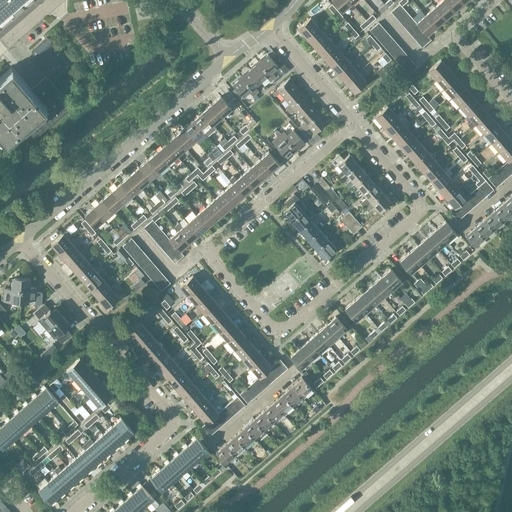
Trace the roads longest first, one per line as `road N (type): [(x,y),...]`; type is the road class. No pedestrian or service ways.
road 1 (residential): [(351,122),(206,252),(281,337)]
road 2 (residential): [(19,239),(229,59)]
road 3 (residential): [(177,423),(19,239)]
road 4 (secondary): [(511,360),(338,511)]
road 5 (secondary): [(358,511),(511,379)]
road 6 (residential): [(281,337),(425,208)]
road 7 (residential): [(177,423),(210,441),(293,367),(281,337)]
road 8 (residential): [(495,0),(454,35),(511,98)]
road 9 (residential): [(75,511),(177,423)]
road 10 (residential): [(351,122),(270,27)]
